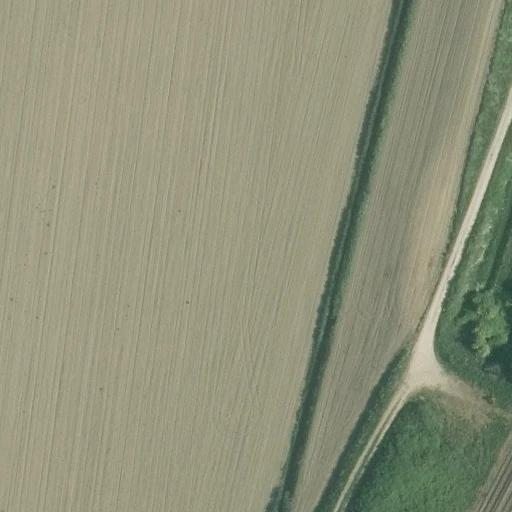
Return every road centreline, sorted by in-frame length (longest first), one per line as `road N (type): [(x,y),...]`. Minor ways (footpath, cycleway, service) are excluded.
road 1 (track): [(422,369),(427,330),(511,106)]
road 2 (track): [(342,511),(389,413),(422,369)]
